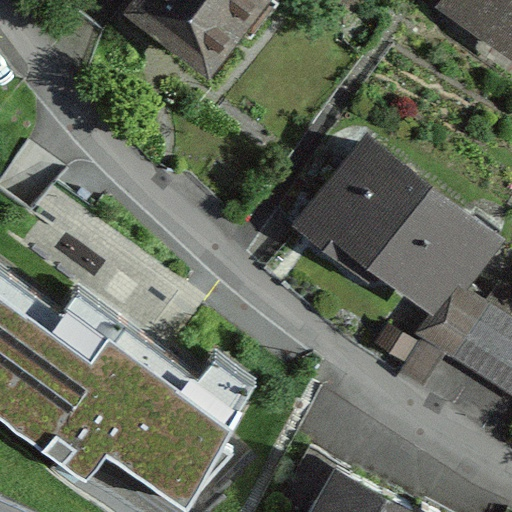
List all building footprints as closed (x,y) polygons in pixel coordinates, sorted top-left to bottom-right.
[(223,66),(272,0),(138,0),(137,2),(223,66)] [(511,0),(448,0),(511,45),(511,0)] [(476,267),(511,221),(511,214),(376,108),(301,204),(377,264),(386,252),(441,295),(445,298),(472,265),(476,267)] [(223,425),(247,391),(238,384),(257,357),(215,327),(197,353),(79,269),(63,290),(0,244),(0,395),(87,457),(110,426),(184,479),(235,436),(223,425)] [(428,316),(435,321),(429,330),(395,309),(384,327),(417,348),(412,356),(433,369),(456,334),(484,352),(511,307),(511,266),(509,264),(498,281),(476,267),(472,265),(445,298),(441,295),(428,316)] [(511,307),(484,352),(511,369),(511,307)] [(484,511),(420,477),(416,484),(344,444),(306,511),(484,511)]
